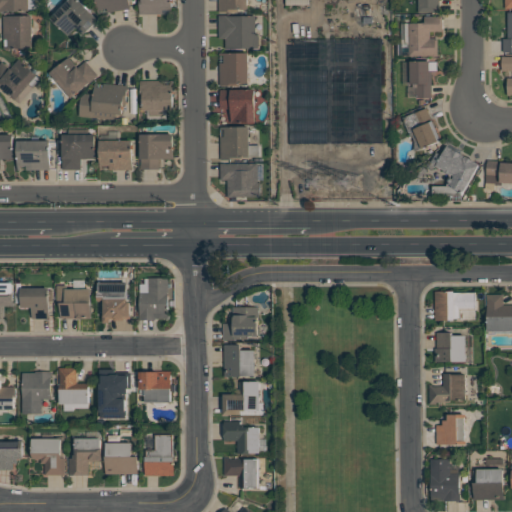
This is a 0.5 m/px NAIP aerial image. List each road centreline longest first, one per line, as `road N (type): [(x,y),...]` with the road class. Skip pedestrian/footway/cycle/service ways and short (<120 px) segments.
road 1 (residential): [(196,300),(262,275),(511,272)]
road 2 (tertiary): [(194,246),(511,244)]
road 3 (residential): [(194,246),(199,502)]
road 4 (residential): [(193,0),(194,246)]
road 5 (residential): [(409,274),(414,511)]
road 6 (tertiary): [(511,218),(312,220)]
road 7 (residential): [(0,503),(199,502)]
road 8 (residential): [(0,350),(196,350)]
road 9 (tertiary): [(194,221),(52,222)]
